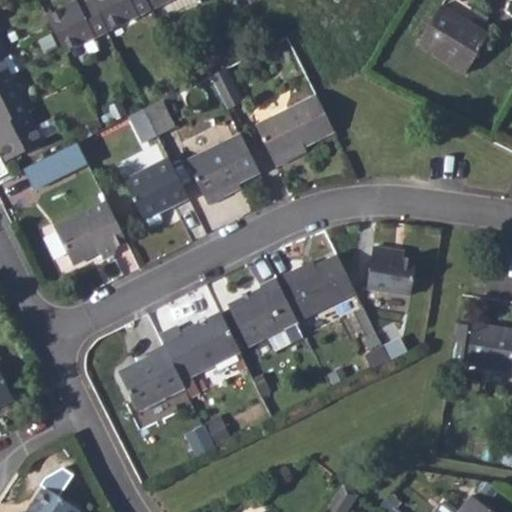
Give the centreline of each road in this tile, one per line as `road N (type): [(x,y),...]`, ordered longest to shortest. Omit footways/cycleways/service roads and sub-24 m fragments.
road 1 (residential): [(51,341),(287,220),(334,204),(393,200),(511,217)]
road 2 (residential): [(51,341),(102,458),(138,511)]
